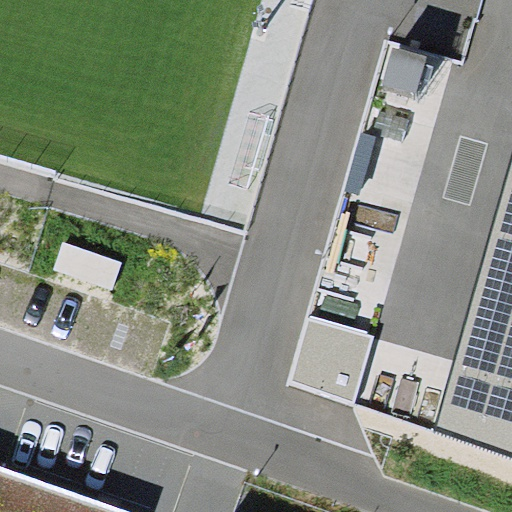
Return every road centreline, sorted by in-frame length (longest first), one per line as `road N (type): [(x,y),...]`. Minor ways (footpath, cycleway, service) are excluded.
road 1 (unknown): [(207,435),(324,62),(346,24),(387,0)]
road 2 (residential): [(0,363),(279,460)]
